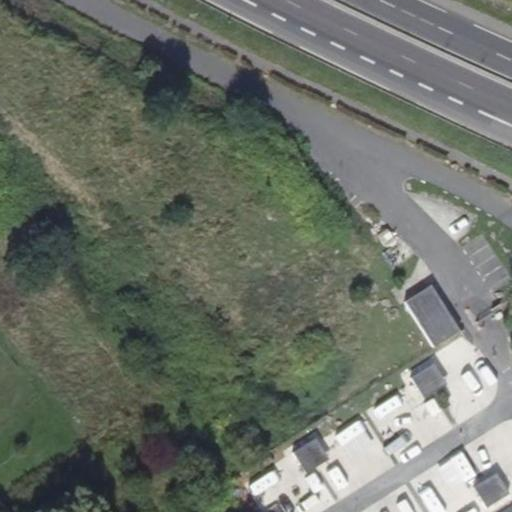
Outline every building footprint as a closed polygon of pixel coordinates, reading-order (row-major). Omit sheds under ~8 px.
[(453,324),(430,287),(404,304),(427,341),(453,324)] [(453,324),(427,341),(433,349),(459,332),(453,324)] [(423,400),(446,385),(432,365),(409,380),(423,400)] [(305,476),(328,461),(315,441),(292,455),(305,476)] [(508,495),(494,474),(471,488),(485,510),(508,495)]
